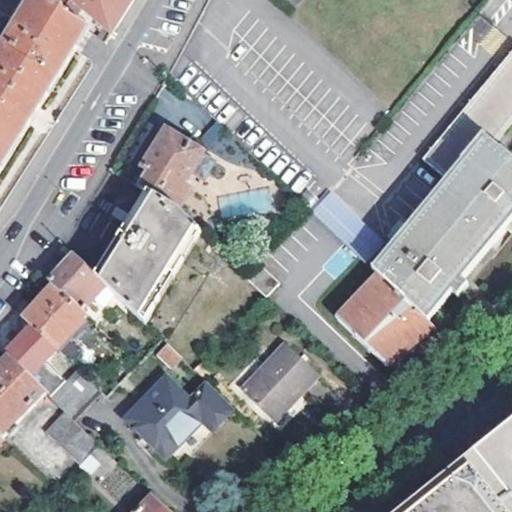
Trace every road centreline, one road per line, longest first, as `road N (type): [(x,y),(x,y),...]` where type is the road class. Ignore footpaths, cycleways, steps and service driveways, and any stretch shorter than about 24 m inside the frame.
road 1 (residential): [(153,0),(0,251)]
road 2 (tertiary): [(511,362),(326,511)]
